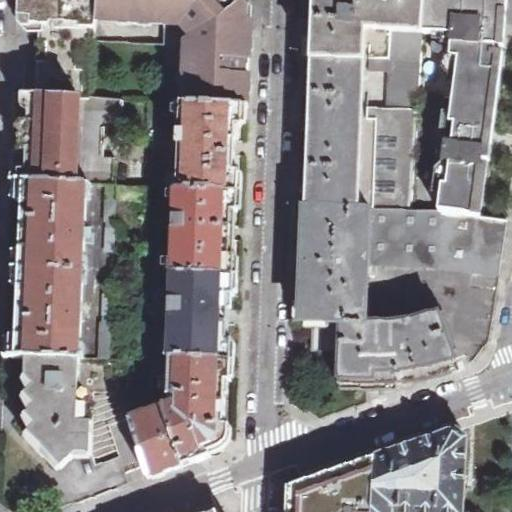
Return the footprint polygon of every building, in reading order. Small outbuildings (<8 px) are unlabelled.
[(96,20),(97,0),(19,0),(19,17),(30,18),(30,26),(41,26),(37,95),(89,99),(96,20)] [(182,104),(244,105),(249,105),(251,59),(252,14),(253,9),(244,0),(97,0),(96,20),(180,25),(188,33),(185,37),(182,104)] [(313,206),(361,207),(364,108),(366,71),(367,30),(424,33),(426,0),(308,0),(306,46),(304,104),(301,173),(300,205),(313,206)] [(444,210),(481,217),(500,74),(494,73),(498,37),(491,37),(492,22),(505,23),(506,0),(426,0),(424,33),(412,210),(443,212),(444,210)] [(373,208),(412,210),(424,33),(367,30),(366,71),(390,72),(389,109),(364,108),(361,207),(373,208)] [(123,101),(89,99),(89,102),(44,98),(16,93),(15,124),(30,124),(29,138),(29,151),(14,150),(12,181),(18,181),(87,184),(106,185),(115,185),(116,157),(103,157),(105,124),(122,124),(123,101)] [(179,191),(239,193),(240,172),(235,172),(236,152),(234,152),(234,148),(234,145),(236,145),(237,126),(243,126),(244,105),(182,104),(181,133),(178,133),(177,146),(180,146),(179,191)] [(86,230),(87,184),(18,181),(18,202),(24,204),(23,230),(23,249),(20,250),(19,289),(21,289),(20,308),(18,335),(12,335),(12,357),(27,358),(81,359),(82,312),(78,312),(78,302),(83,302),(85,241),(81,241),(81,230),(86,230)] [(115,185),(106,185),(105,223),(108,223),(109,228),(116,228),(118,199),(118,185),(115,185)] [(149,187),(118,185),(118,199),(149,200),(149,187)] [(176,273),(235,276),(236,256),(231,256),(231,237),(230,237),(230,233),(230,230),(232,230),(233,211),(238,211),(239,193),(179,191),(178,218),(176,218),(175,231),(177,231),(176,273)] [(371,265),(373,208),(361,207),(313,206),(312,237),(311,254),(307,254),(307,257),(298,257),(296,322),(314,323),(342,324),(369,324),(369,322),(371,265)] [(371,265),(441,268),(443,212),(412,210),(373,208),(371,265)] [(441,268),(500,276),(509,221),(481,217),(444,210),(443,212),(441,268)] [(174,315),(172,359),(232,362),(232,341),(228,340),(228,321),(227,321),(227,318),(227,314),(229,314),(229,294),(234,294),(235,276),(176,273),(175,302),(172,301),(172,315),(174,315)] [(368,352),(341,352),(341,384),(350,384),(374,385),(382,386),(403,385),(415,382),(437,378),(460,371),(440,313),(409,322),(395,323),(369,322),(369,324),(370,325),(368,352)] [(100,359),(112,360),(113,318),(104,318),(104,322),(100,322),(100,359)] [(342,324),(314,323),(313,351),(341,352),(342,324)] [(369,324),(342,324),(341,352),(368,352),(370,325),(369,324)] [(123,360),(112,360),(100,359),(81,359),(27,358),(27,376),(36,386),(27,394),(38,405),(28,415),(38,425),(30,432),(63,468),(77,454),(92,454),(95,422),(93,405),(88,405),(88,391),(93,392),(122,393),(123,360)] [(211,456),(210,452),(216,449),(223,446),(222,444),(226,440),(228,440),(230,426),(224,425),(226,380),(231,380),(232,362),(172,359),(170,395),(180,395),(180,403),(131,420),(150,478),(211,456)] [(464,511),(468,438),(458,430),(402,449),(369,461),(368,511),(464,511)] [(287,511),(368,511),(369,461),(333,473),(289,488),(287,511)]
